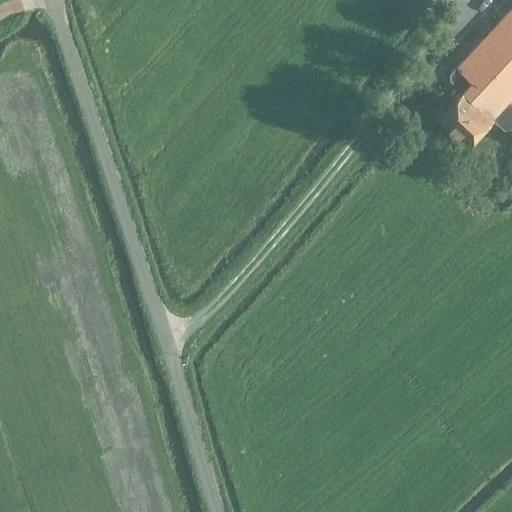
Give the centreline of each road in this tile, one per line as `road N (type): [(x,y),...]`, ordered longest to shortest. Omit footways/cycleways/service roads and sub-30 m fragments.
road 1 (unclassified): [(216,511),(52,0)]
road 2 (track): [(443,33),(240,276),(204,313),(164,337)]
